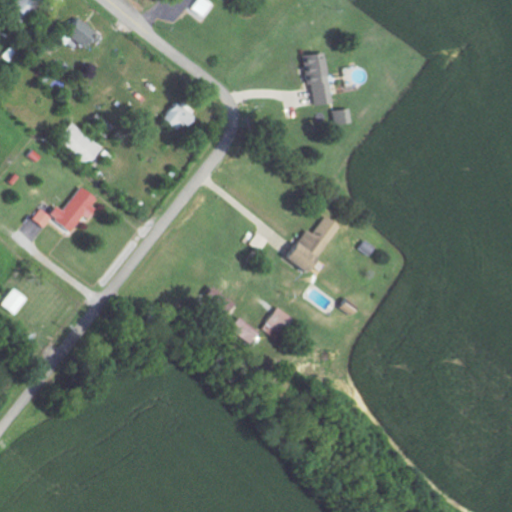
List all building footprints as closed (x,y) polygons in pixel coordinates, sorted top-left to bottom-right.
[(11,0),(6,8),(21,18),(32,0),(11,0)] [(90,44),(97,35),(74,17),(61,34),(79,47),(84,40),(90,44)] [(330,102),(323,54),(299,58),(303,85),(307,84),(311,105),(330,102)] [(177,133),(189,114),(171,102),(158,122),(177,133)] [(350,123),(348,109),(331,111),(332,125),(350,123)] [(82,170),(100,150),(70,123),(52,142),(82,170)] [(60,211),(52,206),(46,215),(38,209),(30,220),(42,229),(49,220),(70,235),(95,199),(77,187),(60,211)] [(309,234),(302,229),(280,259),(301,274),(336,227),(322,216),(309,234)] [(263,325),(271,332),(268,336),(275,341),(292,320),(277,308),(263,325)] [(256,332),(234,318),(226,332),(248,345),(256,332)]
